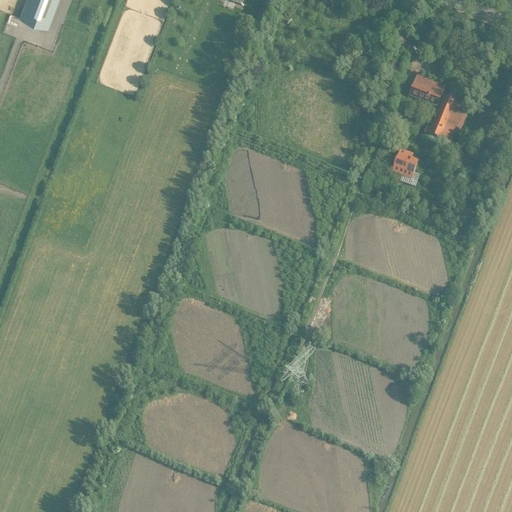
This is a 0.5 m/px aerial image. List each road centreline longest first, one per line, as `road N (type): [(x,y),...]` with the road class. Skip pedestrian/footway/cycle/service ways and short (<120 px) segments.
road 1 (track): [(234,511),(270,418),(289,399),(305,362),(306,329),(361,176),(411,73),(402,24),(415,0)]
road 2 (track): [(335,255),(214,206)]
road 3 (track): [(306,329),(185,283)]
